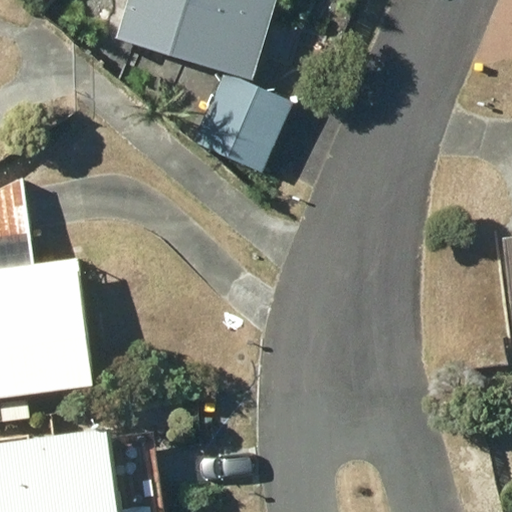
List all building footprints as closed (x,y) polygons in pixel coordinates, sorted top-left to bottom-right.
[(126,0),(118,30),(255,68),(273,0),(126,0)] [(221,70),(194,136),(263,165),(291,99),(221,70)] [(0,386),(93,375),(77,251),(31,257),(21,172),(0,181),(0,386)] [(511,231),(501,233),(511,307),(511,231)] [(25,394),(0,397),(0,403),(2,416),(27,412),(25,394)] [(0,434),(0,511),(121,511),(110,420),(0,434)]
